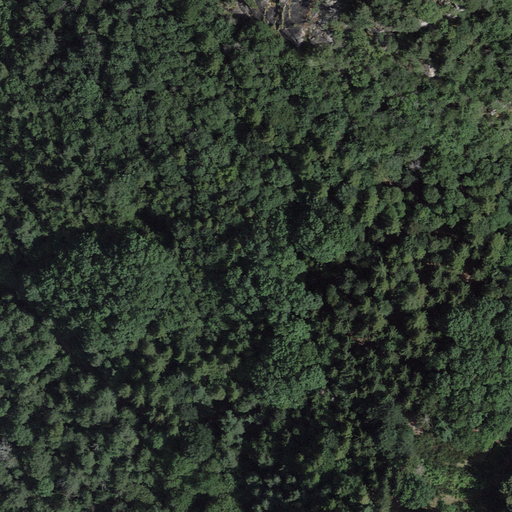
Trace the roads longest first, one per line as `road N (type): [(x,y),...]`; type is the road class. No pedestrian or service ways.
road 1 (track): [(143,211),(256,299),(393,467),(459,501)]
road 2 (unclassified): [(0,274),(254,511)]
road 3 (track): [(391,511),(395,499),(429,504),(481,494),(511,455)]
